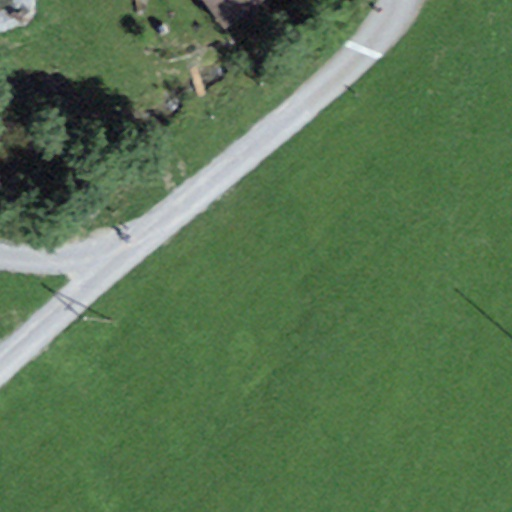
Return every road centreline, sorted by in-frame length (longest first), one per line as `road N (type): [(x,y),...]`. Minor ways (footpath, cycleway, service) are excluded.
road 1 (track): [(101,272),(370,42),(400,0)]
road 2 (track): [(0,367),(101,272)]
